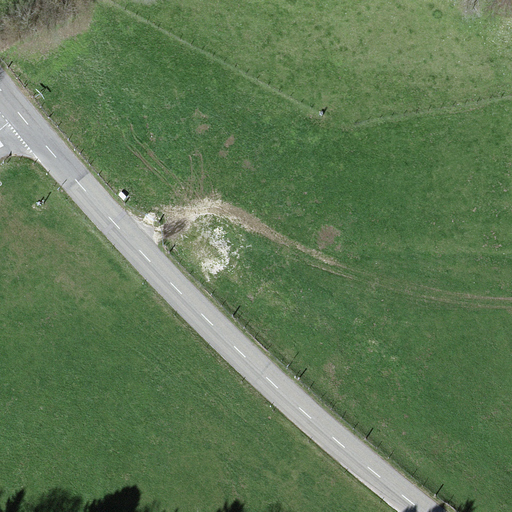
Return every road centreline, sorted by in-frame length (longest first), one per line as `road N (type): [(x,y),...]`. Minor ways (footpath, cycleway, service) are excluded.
road 1 (tertiary): [(20,114),(213,325),(424,511)]
road 2 (track): [(130,241),(160,225),(230,211),(345,271),(434,294),(511,301)]
